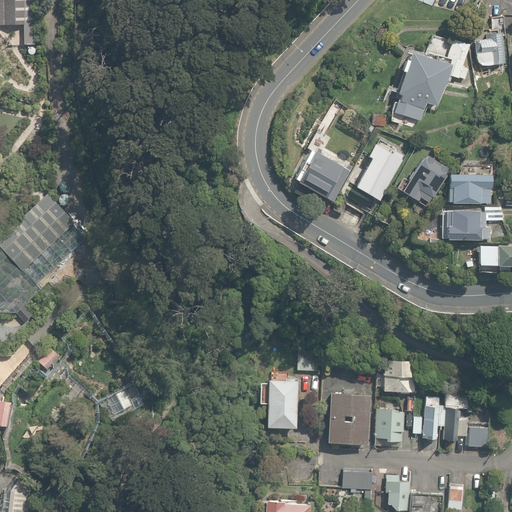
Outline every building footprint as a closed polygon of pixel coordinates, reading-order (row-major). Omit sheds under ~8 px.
[(35,43),(34,0),(0,0),(0,24),(14,24),(23,24),(23,43),(35,43)] [(505,34),(511,34),(511,15),(503,15),(505,34)] [(490,17),(492,34),(501,33),(504,33),(503,16),(490,17)] [(480,65),(485,66),(504,63),(501,33),(492,34),(485,35),(485,39),(473,40),(475,57),(476,62),(480,65)] [(393,112),(420,120),(425,103),(435,106),(444,79),(450,81),(451,76),(458,78),(458,77),(464,79),(467,69),(461,67),(468,45),(451,39),(446,58),(435,55),(433,60),(409,52),(406,60),(404,60),(400,71),(403,72),(396,94),(400,95),(398,101),(397,100),(393,112)] [(336,119),(343,107),(335,102),(328,114),(336,119)] [(353,118),(355,114),(347,109),(345,113),(353,118)] [(371,125),(384,126),(385,115),(372,114),(371,125)] [(354,186),(379,200),(402,159),(401,158),(402,156),(394,152),(392,154),(374,143),(367,155),(371,157),(354,186)] [(296,181),(332,201),(352,167),(345,163),(343,166),(314,150),(314,151),(311,149),(294,178),(297,179),(296,181)] [(413,197),(415,199),(420,191),(418,190),(418,189),(431,197),(444,175),(446,176),(450,169),(425,154),(424,157),(422,156),(412,171),(407,178),(408,178),(401,191),(412,198),(413,197)] [(451,202),(480,203),(480,202),(486,202),(486,191),(488,191),(488,187),(491,187),(491,175),(483,175),(483,173),(448,173),(448,201),(451,201),(451,202)] [(68,181),(64,181),(62,182),(60,184),(60,188),(61,190),(64,192),(67,191),(70,189),(71,186),(70,183),(68,181)] [(72,223),(74,221),(57,202),(47,192),(0,235),(0,245),(22,269),(23,268),(72,223)] [(67,194),(64,193),(61,195),(59,197),(59,200),(61,203),(64,205),(67,204),(69,202),(70,199),(69,196),(67,194)] [(332,209),(341,214),(347,201),(338,196),(332,209)] [(430,205),(412,239),(441,241),(441,205),(430,205)] [(446,226),(446,239),(488,239),(488,226),(485,226),(485,220),(502,220),(500,207),(484,207),(484,212),(479,212),(479,211),(450,211),(450,226),(446,226)] [(23,268),(36,282),(85,237),(72,223),(23,268)] [(479,264),(511,264),(511,244),(497,245),(479,245),(479,247),(475,246),(475,251),(479,251),(479,264)] [(22,269),(0,245),(0,309),(16,310),(40,287),(36,282),(23,268),(22,269)] [(508,265),(499,265),(498,273),(507,274),(508,265)] [(112,283),(112,306),(124,306),(124,276),(116,276),(116,283),(112,283)] [(24,303),(16,310),(26,320),(33,313),(24,303)] [(37,359),(46,368),(58,355),(49,347),(37,359)] [(296,369),(316,370),(316,351),(297,350),(296,369)] [(382,390),(414,392),(415,377),(416,377),(417,360),(384,358),(384,361),(378,361),(377,372),(383,375),(382,390)] [(265,426),(294,427),(296,380),(287,379),(287,377),(283,377),(283,379),(267,379),(267,382),(263,382),(262,402),(266,403),(265,426)] [(105,397),(114,413),(133,403),(135,407),(143,403),(140,397),(131,401),(124,387),(105,397)] [(343,392),(329,391),(328,416),(342,417),(342,414),(351,415),(351,418),(367,419),(368,394),(352,393),(353,390),(343,389),(343,392)] [(442,440),(455,441),(459,393),(446,392),(445,405),(438,404),(439,396),(425,395),(422,438),(435,439),(436,425),(439,425),(439,429),(440,430),(441,425),(443,425),(442,440)] [(10,400),(0,398),(0,423),(6,424),(10,400)] [(390,407),(376,407),(374,437),(385,437),(385,441),(400,441),(401,431),(402,431),(403,411),(392,409),(390,407)] [(55,420),(63,413),(58,408),(51,415),(55,420)] [(342,420),(342,417),(328,416),(326,441),(365,443),(367,419),(351,418),(351,421),(342,420)] [(467,445),(487,447),(489,427),(482,427),(469,426),(467,445)] [(341,487),(371,489),(372,471),(342,470),(341,487)] [(408,510),(409,480),(397,480),(397,474),(385,474),(385,492),(387,492),(387,502),(395,509),(408,510)] [(27,511),(30,483),(18,482),(10,489),(4,488),(2,505),(8,505),(7,511),(27,511)] [(447,507),(460,508),(462,483),(449,482),(447,507)] [(408,511),(440,511),(441,493),(410,491),(408,511)] [(263,511),(307,511),(308,504),(282,502),(282,500),(264,499),(263,511)]
